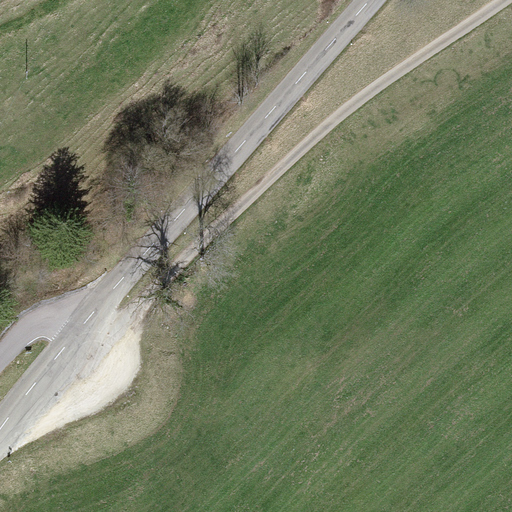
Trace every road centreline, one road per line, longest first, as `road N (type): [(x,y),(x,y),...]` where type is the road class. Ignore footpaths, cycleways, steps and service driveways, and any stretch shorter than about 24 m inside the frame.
road 1 (track): [(499,0),(325,124),(126,317),(85,322)]
road 2 (tertiary): [(85,322),(365,0)]
road 3 (tertiary): [(0,430),(85,322)]
